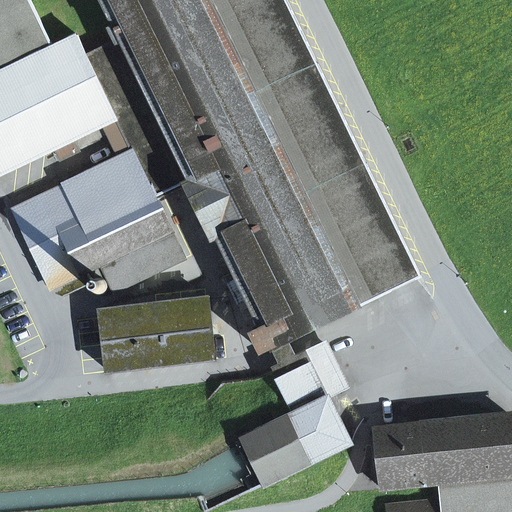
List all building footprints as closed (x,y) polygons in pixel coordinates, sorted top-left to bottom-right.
[(118,119),(87,55),(78,36),(54,47),(30,0),(0,0),(0,176),(57,149),(62,160),(80,151),(79,149),(75,140),(103,127),(116,121),(118,119)] [(110,29),(116,40),(87,55),(118,119),(116,121),(132,153),(134,152),(157,200),(188,186),(214,240),(220,237),(265,330),(254,335),(262,353),(273,347),(274,349),(287,343),(421,277),(286,0),(105,0),(117,25),(110,29)] [(75,140),(79,149),(108,135),(103,127),(75,140)] [(134,152),(132,153),(65,185),(66,188),(15,212),(51,288),(54,286),(57,294),(63,296),(87,284),(83,276),(102,267),(115,293),(185,259),(157,200),(134,152)] [(102,296),(108,291),(108,284),(103,279),(96,279),(91,283),(91,290),(95,296),(102,296)] [(101,312),(108,372),(216,359),(209,299),(101,312)] [(291,351),(287,343),(274,349),(279,357),(283,365),(295,360),(291,351)] [(347,389),(325,345),(295,360),(283,365),(275,369),(296,414),(243,440),(244,442),(254,463),(264,484),(265,486),(351,444),(328,398),(347,389)] [(382,489),(441,483),(511,475),(511,431),(510,415),(376,430),(382,489)] [(511,511),(511,475),(441,483),(443,501),(388,507),(388,511),(511,511)]
